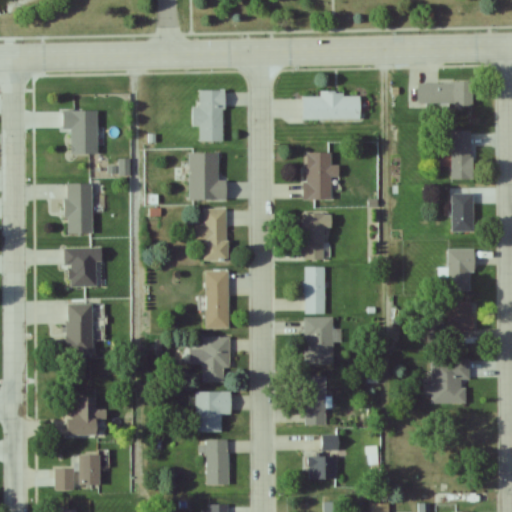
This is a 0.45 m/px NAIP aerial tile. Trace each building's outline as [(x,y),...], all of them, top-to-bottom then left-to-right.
[(417,83),(417,107),(472,107),(472,82),(417,83)] [(192,127),(199,127),(199,143),(223,143),(223,91),(198,91),(198,107),(192,107),(192,127)] [(301,121),(360,121),(360,94),(319,94),(319,97),(301,97),(301,121)] [(95,111),(62,111),(62,129),(71,129),(71,155),(95,155),(95,111)] [(471,131),(451,131),(451,180),(471,180),(471,131)] [(188,200),(226,200),(226,181),(217,181),(217,153),(188,153),(188,200)] [(330,200),(330,176),(338,176),(338,166),(331,166),(331,153),(304,153),(304,200),(330,200)] [(92,233),(92,184),(65,184),(65,233),(92,233)] [(473,194),(451,194),(451,233),(473,233),(473,194)] [(227,209),(204,209),(204,225),(194,225),(194,243),(203,243),(203,261),(227,261),(227,209)] [(303,214),(303,260),(323,260),(323,214),(303,214)] [(64,248),(64,288),(100,287),(99,247),(64,248)] [(447,292),(472,292),(472,249),(447,249),(447,292)] [(323,314),(323,267),(303,267),(303,314),(323,314)] [(205,329),(227,329),(227,271),(205,271),(205,329)] [(451,342),(461,342),(461,332),(474,332),(474,303),(451,303),(451,342)] [(92,305),(65,305),(65,355),(92,355),(92,305)] [(303,318),(303,365),(332,365),(332,318),(303,318)] [(202,382),(227,382),(227,337),(202,337),(202,382)] [(468,359),(431,359),(431,403),(464,403),(464,380),(468,380),(468,359)] [(303,426),(325,426),(325,376),(303,376),(303,426)] [(220,415),(229,415),(229,392),(195,392),(195,433),(220,433),(220,415)] [(66,436),(98,436),(98,427),(105,427),(105,410),(95,410),(95,397),(76,397),(76,415),(65,415),(66,436)] [(466,416),(446,416),(446,441),(466,441),(466,416)] [(307,456),(307,480),(337,480),(337,435),(320,435),(320,456),(307,456)] [(205,486),(227,486),(227,440),(205,440),(205,486)] [(100,456),(78,456),(78,487),(100,487),(100,456)] [(54,490),(73,490),(73,469),(54,469),(54,490)] [(448,495),(438,495),(438,503),(448,503),(448,495)] [(339,511),(339,502),(322,502),(321,511),(339,511)]
